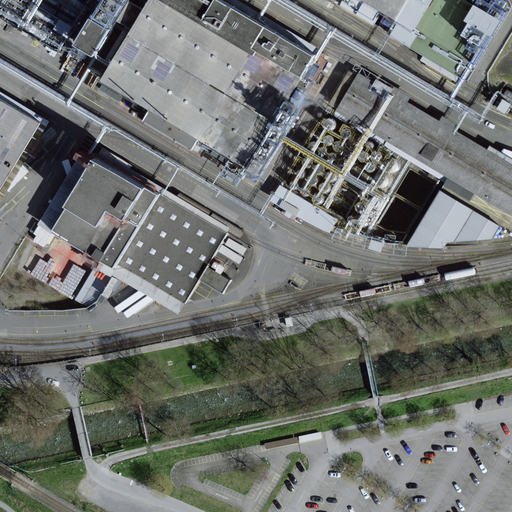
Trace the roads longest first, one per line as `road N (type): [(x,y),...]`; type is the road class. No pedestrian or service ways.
road 1 (track): [(511,373),(137,452),(110,461),(99,475)]
road 2 (unclassified): [(187,511),(96,472),(66,385),(0,379)]
